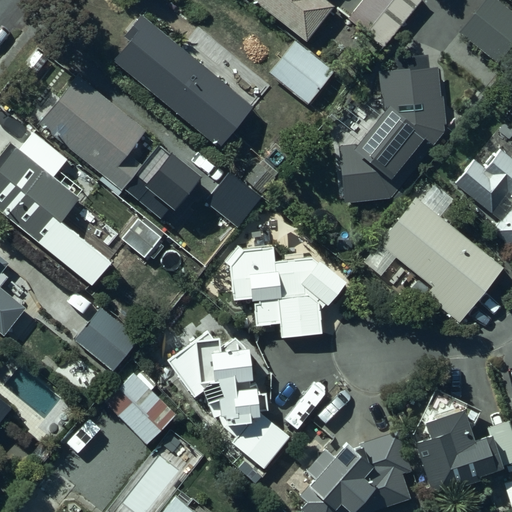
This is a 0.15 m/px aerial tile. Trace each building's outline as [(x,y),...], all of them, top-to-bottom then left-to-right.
[(243,0),(313,55),(341,20),(325,6),(329,0),(243,0)] [(419,0),(370,0),(349,27),(385,55),(426,5),(419,0)] [(511,17),(494,3),(464,39),(500,68),(511,53),(511,17)] [(113,68),(218,151),(250,111),(137,22),(119,44),(127,50),(113,68)] [(270,83),(305,111),(333,77),(298,48),(270,83)] [(383,76),(387,121),(365,148),(340,151),(346,208),(395,203),(445,141),(438,71),(383,76)] [(75,83),(38,129),(111,187),(148,141),(75,83)] [(511,163),(494,149),(463,188),(505,222),(494,236),(511,250),(511,163)] [(15,154),(0,172),(0,221),(65,274),(83,252),(57,231),(79,205),(15,154)] [(167,167),(143,198),(176,225),(201,194),(167,167)] [(211,209),(240,233),(267,199),(238,175),(211,209)] [(469,318),(507,270),(422,203),(384,250),(434,290),(469,318)] [(144,268),(160,248),(134,228),(118,248),(144,268)] [(315,264),(274,269),(271,247),(247,250),(229,275),(233,307),(253,305),(256,332),(280,329),(282,344),(324,339),(320,305),(330,312),(348,289),(315,264)] [(0,264),(0,311),(2,309),(0,307),(0,296),(7,287),(1,282),(9,272),(0,264)] [(73,349),(111,379),(137,347),(100,317),(73,349)] [(168,369),(234,440),(269,408),(250,389),(248,360),(225,362),(202,337),(168,369)] [(33,398),(18,415),(41,435),(65,407),(72,413),(81,403),(43,371),(25,391),(33,398)] [(102,407),(143,448),(171,420),(130,378),(102,407)] [(484,413),(439,393),(418,439),(418,440),(438,498),(506,476),(493,439),(478,444),(475,433),(484,413)] [(237,451),(262,472),(290,439),(265,418),(237,451)] [(325,511),(382,511),(412,502),(403,474),(410,471),(398,434),(356,447),(353,444),(308,497),(325,511)] [(263,484),(291,508),(331,463),(318,452),(299,474),(283,461),(263,484)] [(165,511),(206,511),(181,492),(165,511)]
